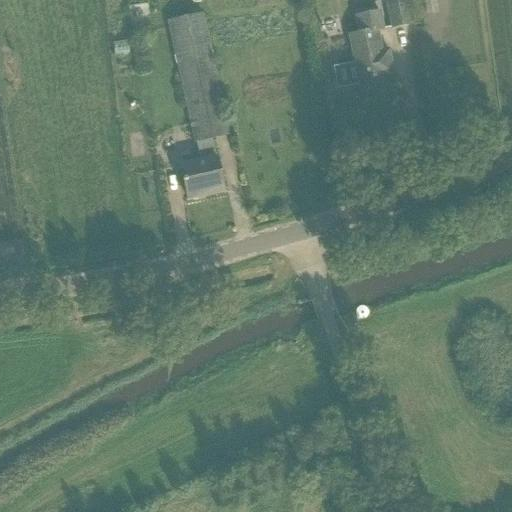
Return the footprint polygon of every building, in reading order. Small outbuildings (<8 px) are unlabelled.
[(402,0),(392,0),(386,1),(391,28),(408,24),(402,0)] [(312,7),(313,19),(330,17),(328,4),(312,7)] [(348,35),(353,61),(360,93),(387,88),(376,31),(381,29),(378,12),(355,17),(358,33),(348,35)] [(179,167),(182,179),(186,199),(222,191),(211,139),(229,135),(201,14),(166,22),(193,143),(195,143),(200,162),(179,167)] [(144,34),(149,58),(170,54),(164,22),(151,25),(152,32),(144,34)]
